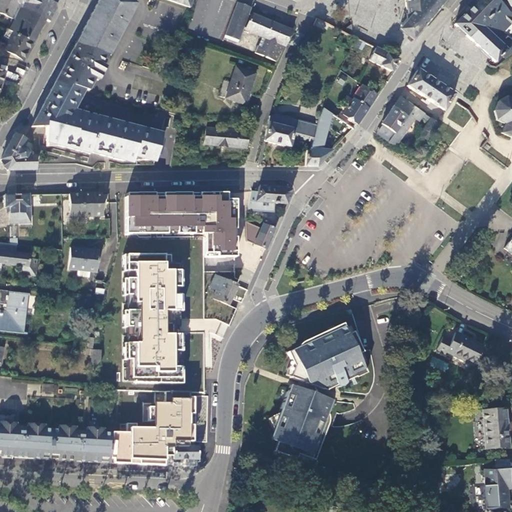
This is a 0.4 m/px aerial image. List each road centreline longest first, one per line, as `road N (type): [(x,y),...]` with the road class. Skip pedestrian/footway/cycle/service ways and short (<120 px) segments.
road 1 (tertiary): [(263,312),(407,277),(511,328)]
road 2 (residential): [(0,178),(249,175)]
road 3 (tertiary): [(202,509),(223,450),(233,350),(263,312)]
road 4 (residential): [(420,53),(315,181)]
road 5 (residential): [(0,139),(23,115),(83,0)]
road 6 (residential): [(315,181),(296,202),(260,283),(263,312)]
road 7 (residential): [(249,175),(290,46)]
